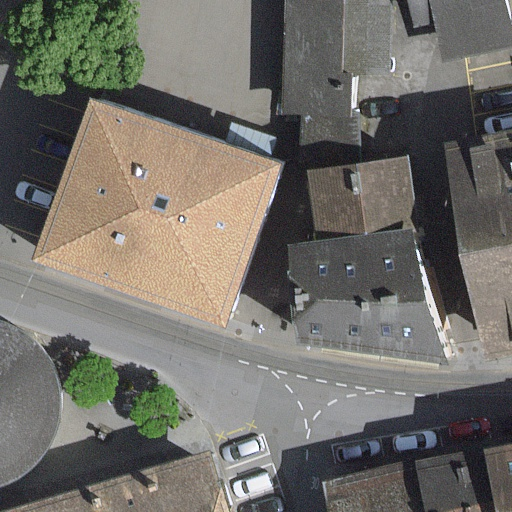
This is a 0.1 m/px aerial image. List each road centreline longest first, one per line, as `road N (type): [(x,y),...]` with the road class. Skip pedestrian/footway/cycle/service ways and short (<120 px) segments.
road 1 (tertiary): [(322,380),(0,286)]
road 2 (tertiary): [(511,394),(322,380)]
road 3 (residential): [(322,380),(302,511)]
